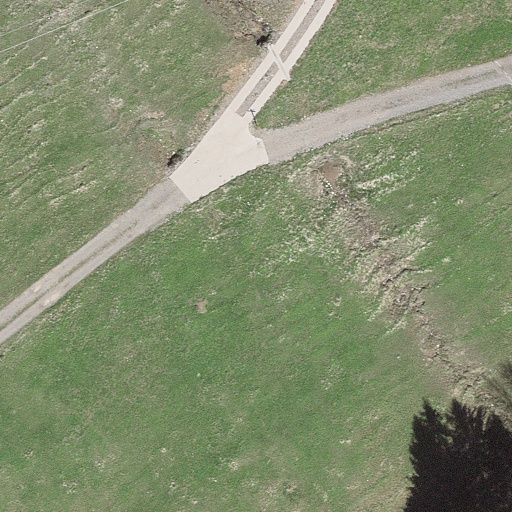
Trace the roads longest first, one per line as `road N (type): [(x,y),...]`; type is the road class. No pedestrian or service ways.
road 1 (track): [(196,182),(323,124),(511,75)]
road 2 (track): [(0,331),(196,182)]
road 3 (track): [(196,182),(313,0)]
